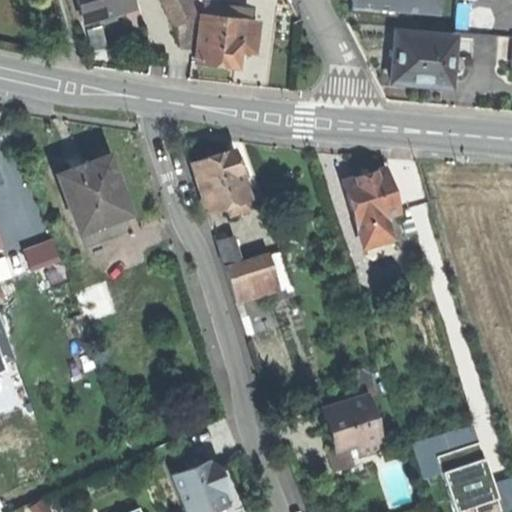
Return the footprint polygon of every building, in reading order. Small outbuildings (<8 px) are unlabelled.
[(75,0),(83,24),(106,17),(131,9),(128,0),(75,0)] [(178,26),(196,17),(188,0),(162,0),(175,27),(178,26)] [(443,9),(442,0),(352,0),(353,9),(443,9)] [(202,9),(201,19),(240,23),(241,12),(202,9)] [(192,54),(196,17),(178,26),(178,52),(192,54)] [(201,19),(197,67),(215,68),(236,70),(238,54),(240,23),(201,19)] [(255,24),(240,23),(238,54),(252,56),(255,24)] [(395,35),(390,85),(414,87),(449,90),(453,41),(395,35)] [(209,158),(191,164),(206,211),(219,207),(244,199),(246,199),(231,151),(209,158)] [(55,177),(76,233),(127,213),(106,158),(75,169),(55,177)] [(343,182),(356,225),(386,216),(399,212),(386,168),(365,175),(343,182)] [(250,219),(244,199),(219,207),(224,222),(229,220),(231,225),(250,219)] [(392,238),(386,216),(356,225),(363,247),(392,238)] [(84,245),(108,238),(104,224),(80,231),(84,245)] [(24,247),(30,268),(59,260),(53,238),(24,247)] [(12,273),(28,267),(22,250),(6,255),(12,273)] [(283,253),(270,257),(275,273),(264,277),(267,286),(289,279),(286,270),(288,269),(283,253)] [(226,270),(231,287),(264,277),(275,273),(270,257),(226,270)] [(86,320),(116,310),(107,282),(76,292),(86,320)] [(0,365),(17,359),(0,313),(0,365)] [(344,394),(347,402),(354,400),(352,392),(344,394)] [(347,402),(322,409),(329,431),(335,449),(356,443),(360,455),(382,448),(366,396),(354,400),(347,402)] [(475,421),(412,438),(423,478),(442,472),(453,509),(496,497),(475,421)] [(171,474),(186,511),(210,511),(227,505),(225,500),(231,498),(225,483),(219,469),(200,453),(184,459),(187,467),(189,472),(183,474),(177,471),(171,474)] [(32,511),(50,511),(42,500),(30,508),(32,511)]
